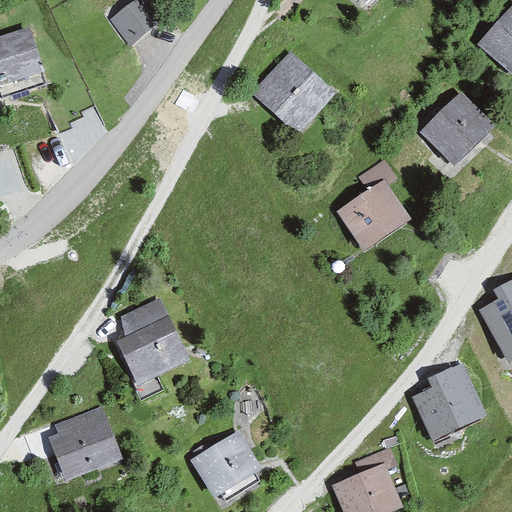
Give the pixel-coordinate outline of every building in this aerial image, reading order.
[(369,0),(350,0),(360,9),(369,0)] [(155,28),(140,3),(109,21),(124,47),(155,28)] [(511,67),(511,11),(511,10),(471,51),(500,80),(511,67)] [(0,85),(37,73),(25,36),(0,44),(0,85)] [(329,98),(285,56),(249,94),(293,136),(329,98)] [(46,104),(57,130),(72,124),(70,119),(81,115),(79,108),(93,103),(81,75),(67,80),(70,88),(58,93),(61,98),(46,104)] [(483,128),(456,98),(417,133),(444,163),(483,128)] [(398,220),(375,184),(329,214),(353,250),(398,220)] [(402,260),(427,277),(446,249),(420,232),(402,260)] [(511,293),(474,312),(494,352),(511,343),(511,293)] [(180,363),(156,302),(116,318),(124,337),(110,343),(127,385),(180,363)] [(457,373),(405,394),(423,439),(475,417),(457,373)] [(113,459),(97,412),(39,432),(56,479),(113,459)] [(252,470),(232,436),(186,462),(206,497),(252,470)] [(354,478),(327,489),(336,511),(390,511),(395,510),(380,471),(389,467),(381,448),(347,461),(354,478)]
